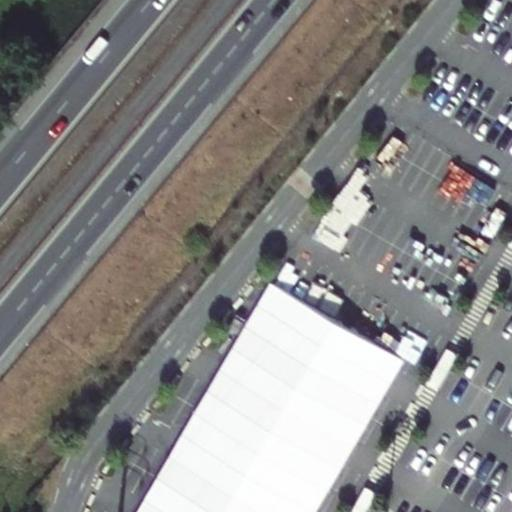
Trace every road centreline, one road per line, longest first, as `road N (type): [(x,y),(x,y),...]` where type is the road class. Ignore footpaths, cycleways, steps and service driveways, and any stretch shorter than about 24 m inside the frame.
road 1 (motorway): [(0,334),(274,0)]
road 2 (motorway): [(151,0),(0,183)]
